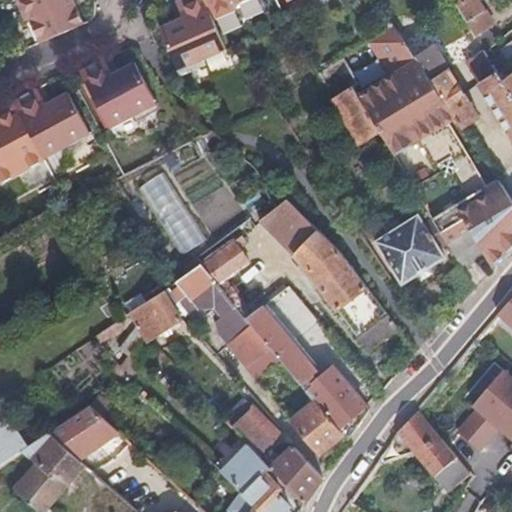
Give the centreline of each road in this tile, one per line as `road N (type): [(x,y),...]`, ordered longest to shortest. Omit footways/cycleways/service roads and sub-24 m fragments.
road 1 (residential): [(511,279),(390,417),(325,511)]
road 2 (residential): [(0,89),(127,27),(138,0)]
